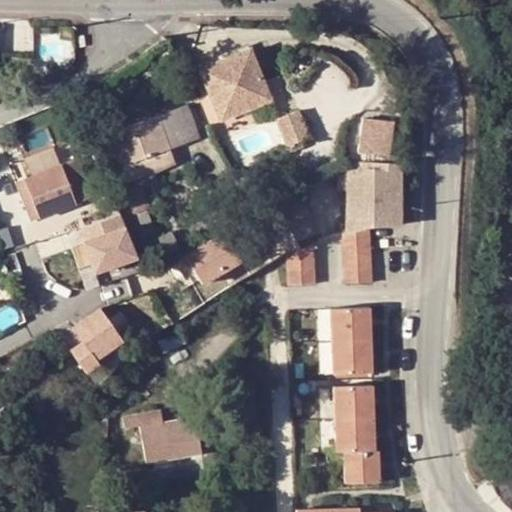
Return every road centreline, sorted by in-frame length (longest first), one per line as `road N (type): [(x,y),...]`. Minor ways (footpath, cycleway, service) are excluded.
road 1 (tertiary): [(351,0),(395,15),(418,35),(436,77),(429,297)]
road 2 (tertiary): [(429,297),(434,438),(470,510)]
road 3 (track): [(283,511),(277,300)]
road 4 (unclassified): [(0,108),(113,50),(133,3)]
road 5 (residential): [(277,300),(429,297)]
